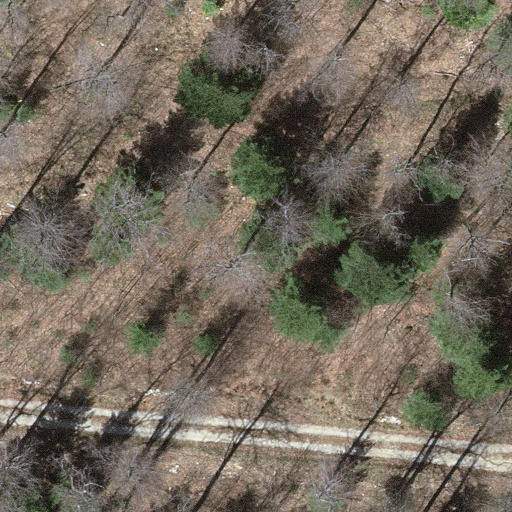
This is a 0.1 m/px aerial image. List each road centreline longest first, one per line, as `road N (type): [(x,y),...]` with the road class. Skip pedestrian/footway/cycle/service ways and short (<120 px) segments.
road 1 (track): [(511,69),(194,123),(0,172)]
road 2 (track): [(511,455),(0,410)]
